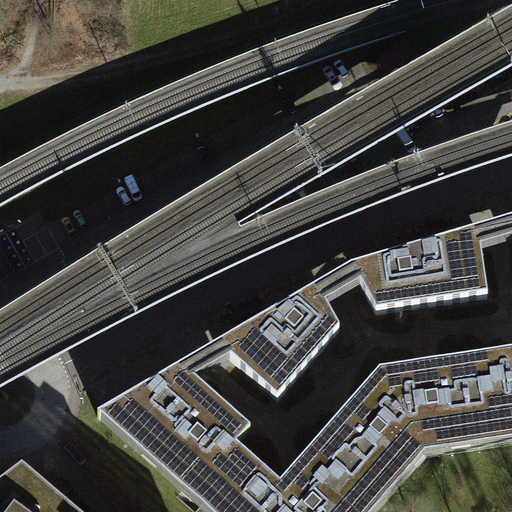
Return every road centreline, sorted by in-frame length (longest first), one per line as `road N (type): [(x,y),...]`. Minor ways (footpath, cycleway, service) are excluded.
road 1 (residential): [(48,376),(430,200),(511,175)]
road 2 (track): [(20,78),(179,48),(324,0)]
